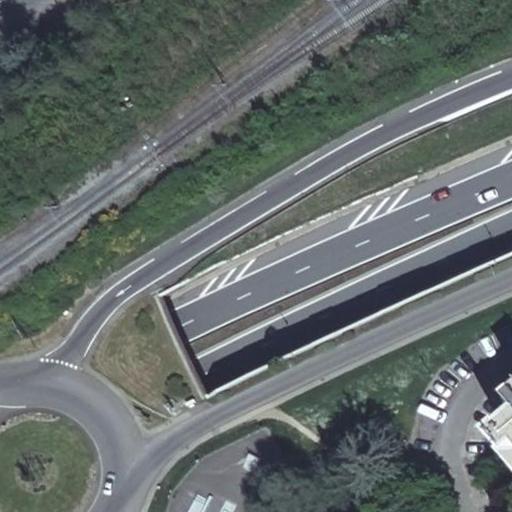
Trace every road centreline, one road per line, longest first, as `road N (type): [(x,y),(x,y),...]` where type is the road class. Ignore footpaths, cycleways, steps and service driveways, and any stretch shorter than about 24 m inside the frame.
road 1 (trunk): [(0,459),(511,233)]
road 2 (trunk): [(511,74),(424,106),(138,264),(57,373)]
road 3 (trunk): [(511,183),(0,398)]
road 4 (secondary): [(134,467),(213,419),(511,285)]
road 5 (residential): [(464,511),(453,481),(454,433),(469,379),(511,358)]
road 6 (secondary): [(134,467),(113,407),(57,373)]
